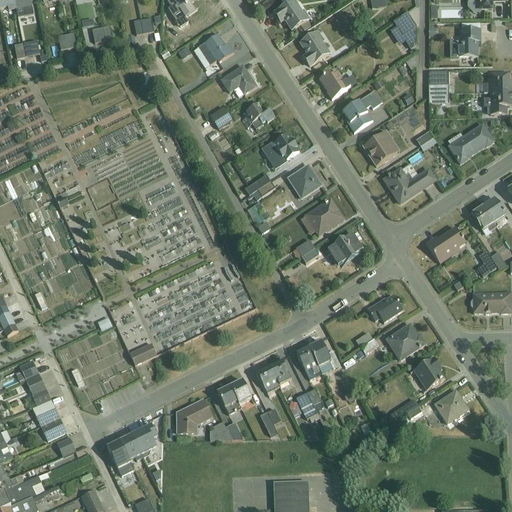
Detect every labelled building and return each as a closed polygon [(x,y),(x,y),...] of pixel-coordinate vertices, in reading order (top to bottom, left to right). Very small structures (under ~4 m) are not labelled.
[(0,0),(0,9),(1,12),(9,11),(9,14),(17,12),(14,0),(0,0)] [(14,0),(17,12),(19,20),(34,17),(30,0),(14,0)] [(173,0),(172,0),(171,9),(181,24),(198,13),(197,12),(195,14),(190,6),(194,3),(192,1),(192,0),(173,0)] [(385,0),(381,0),(371,2),(372,11),(386,8),(385,0)] [(470,0),(470,3),(468,5),(468,10),(473,15),(480,15),(481,15),(493,14),(493,6),(507,6),(507,3),(511,3),(511,0),(470,0)] [(278,12),(274,15),(281,26),(285,24),(292,34),(301,28),(304,33),(311,28),(308,24),(311,22),(304,12),(303,13),(295,2),(279,12),(278,12)] [(397,29),(390,33),(400,47),(405,43),(411,51),(417,47),(417,29),(408,14),(393,24),(397,29)] [(93,21),(82,23),(83,30),(94,28),(93,21)] [(141,23),(143,36),(154,34),(152,21),(141,23)] [(143,36),(141,23),(134,24),(137,38),(143,36)] [(103,30),(106,43),(113,42),(110,29),(103,30)] [(106,43),(103,30),(92,32),(95,45),(106,43)] [(478,44),(480,44),(480,31),(475,32),(475,30),(472,30),(472,32),(469,32),(469,30),(467,30),(466,32),(460,32),(460,39),(458,39),(458,44),(450,44),(451,60),(478,59),(478,50),(475,50),(475,48),(476,48),(477,47),(477,46),(478,46),(478,44)] [(319,34),(300,46),(307,57),(303,60),(310,71),(331,57),(323,45),(325,44),(319,34)] [(67,37),(69,51),(76,49),(74,36),(67,37)] [(69,51),(67,37),(59,39),(61,52),(69,51)] [(197,52),(194,54),(206,72),(218,64),(219,66),(235,56),(228,46),(226,48),(218,37),(197,52)] [(24,46),(26,59),(40,57),(38,43),(24,46)] [(26,59),(24,46),(15,48),(17,61),(26,59)] [(187,50),(178,55),(183,62),(192,56),(187,50)] [(169,54),(162,58),(165,63),(172,59),(169,54)] [(417,57),(406,65),(412,74),(417,70),(418,70),(417,57)] [(243,68),(220,83),(230,97),(234,94),(239,101),(244,98),(258,89),(243,68)] [(429,88),(449,88),(449,74),(429,74),(429,88)] [(329,77),(319,83),(325,91),(326,90),(329,95),(327,96),(331,103),(352,90),(359,86),(354,78),(347,82),(345,84),(339,75),(331,80),(329,77)] [(490,95),(511,94),(511,83),(509,84),(509,75),(488,75),(488,85),(484,85),(484,96),(488,95),(490,95)] [(381,82),(374,87),(378,93),(385,88),(381,82)] [(449,88),(429,88),(429,96),(429,97),(430,107),(449,106),(449,96),(449,88)] [(375,94),(343,115),(347,122),(345,123),(354,136),(373,123),(366,112),(371,109),(373,112),(383,106),(375,94)] [(511,94),(490,95),(490,100),(484,100),(484,109),(491,109),(491,117),(507,117),(507,109),(511,109),(511,94)] [(405,95),(397,99),(402,107),(410,103),(405,95)] [(256,133),(264,128),(263,126),(267,124),(268,126),(275,121),(271,113),(266,116),(260,107),(260,106),(243,117),(245,121),(242,123),(247,131),(253,128),(256,133)] [(215,125),(228,117),(227,116),(231,113),(228,108),(210,119),(215,125)] [(200,109),(194,113),(197,118),(203,114),(200,109)] [(228,117),(215,125),(220,132),(233,124),(228,117)] [(392,124),(386,128),(390,134),(395,130),(392,124)] [(451,148),(448,150),(460,168),(485,150),(486,151),(496,145),(483,126),(463,140),(461,136),(448,144),(451,148)] [(264,128),(256,133),(259,138),(267,132),(264,128)] [(216,133),(209,138),(212,143),(220,138),(216,133)] [(363,148),(362,149),(376,170),(401,154),(387,133),(385,134),(386,135),(364,149),(363,148)] [(421,149),(434,141),(430,134),(416,143),(421,149)] [(272,145),(262,152),(275,172),(288,164),(286,163),(299,154),(288,137),(273,147),(272,145)] [(434,141),(421,149),(424,154),(437,145),(434,141)] [(442,160),(436,164),(440,169),(446,166),(442,160)] [(410,166),(385,183),(400,206),(435,183),(428,172),(419,178),(410,166)] [(309,167),(287,181),(302,203),(323,189),(309,167)] [(253,197),(271,184),(267,178),(245,192),(250,199),(253,197)] [(271,184),(253,197),(257,203),(276,191),(271,184)] [(65,200),(57,203),(61,212),(69,208),(65,200)] [(483,208),(495,226),(507,218),(495,200),(483,208)] [(249,225),(261,220),(253,202),(241,207),(249,225)] [(331,203),(301,223),(311,238),(315,235),(318,240),(344,223),(331,203)] [(495,226),(483,208),(471,216),(487,239),(492,236),(490,234),(497,229),(495,226)] [(118,234),(131,229),(128,221),(115,226),(118,234)] [(266,224),(258,229),(262,237),(271,231),(266,224)] [(437,240),(427,247),(440,266),(460,253),(459,251),(466,247),(456,231),(438,242),(437,240)] [(336,247),(328,252),(339,268),(346,263),(348,266),(357,260),(356,257),(364,252),(353,236),(345,241),(344,241),(335,246),(336,247)] [(297,252),(302,260),(315,251),(310,243),(296,251),(297,252)] [(315,251),(302,260),(306,266),(319,258),(315,251)] [(302,260),(297,252),(293,255),(298,262),(302,260)] [(487,255),(482,259),(491,274),(497,271),(487,255)] [(498,255),(491,259),(499,272),(507,268),(498,255)] [(460,284),(454,288),(458,294),(463,290),(460,284)] [(40,295),(35,298),(42,312),(47,310),(40,295)] [(473,302),(471,305),(471,309),(474,311),(474,316),(486,316),(486,317),(491,317),(491,316),(501,316),(501,317),(511,316),(511,296),(473,297),(473,302)] [(382,303),(368,313),(376,324),(380,321),(384,326),(403,313),(399,307),(399,306),(398,305),(393,298),(383,305),(382,303)] [(0,323),(1,327),(13,321),(10,315),(0,319),(0,323)] [(93,322),(97,332),(108,327),(104,318),(93,322)] [(13,321),(1,327),(4,333),(15,327),(13,321)] [(386,344),(382,346),(387,353),(391,351),(400,365),(427,347),(420,336),(418,337),(411,326),(386,343),(386,344)] [(15,327),(4,333),(8,339),(19,334),(15,327)] [(361,350),(373,342),(368,335),(356,343),(361,350)] [(3,342),(0,343),(0,355),(8,351),(3,342)] [(373,342),(361,350),(366,357),(379,349),(374,342),(373,342)] [(309,349),(322,376),(341,368),(333,353),(328,356),(322,343),(309,349)] [(152,347),(130,357),(135,369),(157,359),(152,347)] [(322,376),(309,349),(309,350),(297,356),(308,380),(310,383),(322,376)] [(434,359),(413,373),(427,394),(446,381),(440,373),(443,372),(434,359)] [(26,383),(39,377),(33,364),(20,370),(21,373),(16,376),(20,386),(26,383)] [(270,370),(280,389),(291,382),(282,364),(270,370)] [(280,389),(270,370),(257,376),(268,396),(280,389)] [(77,372),(72,374),(78,389),(84,386),(77,372)] [(39,377),(26,383),(34,399),(47,393),(39,377)] [(230,389),(240,408),(252,401),(243,383),(230,389)] [(240,408),(230,389),(217,395),(229,418),(242,412),(240,408)] [(350,390),(342,394),(346,403),(348,402),(349,403),(354,401),(350,390)] [(308,396),(318,417),(320,416),(319,412),(323,410),(321,405),(322,404),(316,391),(308,396)] [(47,393),(34,399),(32,400),(37,410),(52,404),(47,393)] [(456,393),(434,408),(447,427),(468,413),(456,393)] [(318,417),(308,396),(296,401),(307,423),(310,421),(312,425),(320,421),(318,417)] [(204,401),(176,415),(177,438),(199,437),(198,428),(214,421),(204,401)] [(333,401),(325,405),(328,409),(335,406),(333,401)] [(407,416),(418,408),(414,401),(394,415),(398,422),(407,416)] [(52,404),(37,410),(33,411),(37,421),(55,412),(52,404)] [(291,404),(290,409),(295,419),(302,415),(297,407),(298,405),(291,404)] [(418,408),(407,416),(411,422),(422,414),(418,408)] [(55,412),(37,421),(41,429),(60,421),(56,412),(55,412)] [(268,415),(274,428),(281,424),(275,412),(268,415)] [(274,428),(268,415),(260,419),(271,439),(278,435),(274,428)] [(60,421),(41,429),(48,444),(67,435),(60,421)] [(233,443),(226,430),(224,424),(213,430),(214,432),(210,434),(210,444),(233,443)] [(27,425),(21,429),(23,434),(29,431),(29,430),(27,425)] [(226,430),(233,443),(244,443),(235,425),(226,430)] [(367,426),(361,428),(365,437),(371,434),(367,426)] [(132,438),(143,460),(144,461),(149,458),(151,454),(157,450),(153,443),(157,441),(156,438),(157,437),(154,429),(153,430),(152,428),(132,438)] [(0,436),(5,445),(11,443),(6,433),(3,434),(0,436)] [(120,444),(130,464),(135,461),(136,464),(143,460),(132,438),(120,444)] [(70,440),(57,446),(63,460),(76,454),(70,440)] [(130,464),(120,444),(107,450),(122,479),(134,473),(130,464)] [(5,445),(0,447),(0,468),(2,467),(13,462),(5,445)] [(2,467),(0,468),(0,487),(10,483),(7,476),(6,476),(2,467)] [(31,483),(38,480),(34,472),(27,475),(31,483)] [(24,486),(0,497),(0,511),(4,511),(32,501),(46,494),(40,483),(50,480),(48,476),(38,480),(31,483),(24,486)] [(91,476),(80,481),(82,485),(93,480),(91,476)] [(10,483),(0,487),(0,497),(24,486),(20,478),(10,483)] [(309,511),(309,485),(274,486),(274,511),(309,511)] [(46,494),(32,501),(35,506),(36,506),(45,501),(46,503),(50,504),(62,498),(67,495),(64,486),(46,494)] [(87,511),(103,511),(95,493),(81,499),(87,511)] [(77,498),(61,503),(62,508),(79,504),(77,498)] [(32,501),(4,511),(37,511),(35,506),(32,501)] [(137,511),(153,511),(148,501),(135,508),(137,511)]
